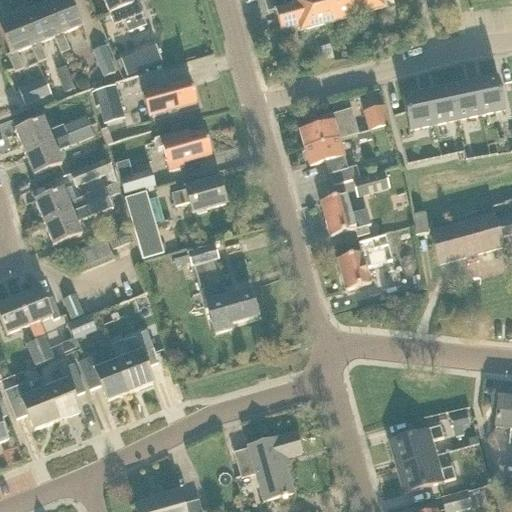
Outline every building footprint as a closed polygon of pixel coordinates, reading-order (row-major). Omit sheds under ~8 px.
[(62,36),(80,29),(68,0),(67,0),(44,9),(56,39),(54,39),(60,56),(69,52),(62,36)] [(145,28),(136,4),(130,6),(127,0),(101,0),(108,17),(113,29),(119,26),(124,25),(128,35),(128,36),(145,28)] [(274,13),(280,33),(298,28),(300,33),(355,18),(353,9),(354,9),(352,0),(267,0),(271,13),(274,13)] [(353,9),(355,18),(382,10),(381,5),(396,0),(352,0),(354,9),(353,9)] [(41,74),(50,71),(46,62),(39,45),(54,39),(56,39),(44,9),(22,19),(33,48),(31,49),(37,65),(41,74)] [(6,57),(14,75),(23,71),(16,54),(31,49),(33,48),(22,19),(0,27),(0,33),(9,56),(6,57)] [(102,81),(114,76),(104,49),(91,54),(102,81)] [(154,50),(119,63),(125,78),(160,65),(154,50)] [(44,80),(17,91),(24,107),(51,96),(44,80)] [(73,92),(69,80),(59,84),(63,96),(73,92)] [(496,81),(472,86),(479,118),(503,113),(496,81)] [(145,107),(148,120),(166,115),(167,116),(176,114),(177,112),(196,107),(189,82),(161,90),(160,88),(145,93),(149,107),(145,107)] [(472,86),(449,91),(456,123),(479,118),(472,86)] [(115,87),(91,94),(95,108),(97,108),(99,107),(104,127),(124,122),(123,117),(115,87)] [(449,91),(426,96),(433,128),(456,123),(449,91)] [(426,96),(403,101),(410,133),(433,128),(426,96)] [(363,117),(362,117),(364,124),(366,134),(367,134),(370,133),(387,129),(387,128),(383,111),(363,117)] [(299,134),(304,152),(337,143),(346,140),(356,137),(350,113),(319,121),(321,128),(299,134)] [(83,120),(61,130),(65,139),(66,140),(88,131),(83,120)] [(42,122),(14,134),(24,156),(51,144),(52,145),(65,139),(61,130),(48,135),(42,122)] [(88,131),(66,140),(70,150),(92,141),(88,131)] [(188,138),(187,133),(159,141),(168,175),(183,171),(181,165),(210,157),(209,153),(211,152),(208,141),(206,142),(204,134),(188,138)] [(368,135),(357,139),(358,145),(370,142),(368,135)] [(51,144),(24,156),(33,178),(61,167),(56,156),(70,150),(66,140),(65,139),(52,145),(51,144)] [(342,159),(337,143),(304,152),(309,169),(325,165),(328,177),(331,189),(358,181),(355,169),(346,172),(342,159)] [(106,162),(69,177),(74,190),(111,175),(106,162)] [(127,163),(114,167),(118,182),(124,199),(154,190),(149,174),(132,179),(127,163)] [(381,194),(387,192),(383,176),(352,185),(357,200),(381,194)] [(185,193),(171,197),(174,209),(188,205),(191,216),(224,207),(218,183),(184,192),(185,193)] [(111,187),(105,189),(109,199),(119,195),(115,185),(111,187)] [(105,189),(82,199),(82,200),(86,209),(109,199),(105,189)] [(61,193),(34,204),(43,226),(71,215),(86,209),(82,200),(74,203),(67,206),(62,194),(61,193)] [(145,196),(124,202),(141,262),(162,256),(145,196)] [(354,232),(356,240),(368,237),(366,229),(370,228),(365,212),(350,217),(344,197),(319,204),(329,239),(354,232)] [(113,209),(109,199),(86,209),(89,218),(113,209)] [(71,215),(43,226),(52,249),(80,237),(75,226),(90,220),(89,218),(86,209),(71,215)] [(412,218),(415,238),(428,236),(425,216),(412,218)] [(492,219),(430,236),(439,267),(501,250),(498,240),(494,227),(492,219)] [(511,235),(511,221),(494,227),(498,240),(511,235)] [(157,228),(163,256),(178,253),(173,225),(157,228)] [(124,235),(107,242),(112,253),(128,246),(124,235)] [(362,256),(336,263),(344,294),(369,287),(364,267),(376,263),(390,258),(384,239),(359,245),(362,256)] [(70,255),(79,277),(101,267),(112,263),(104,241),(92,245),(70,255)] [(214,248),(187,255),(188,259),(190,267),(191,268),(192,267),(212,262),(217,260),(214,248)] [(188,259),(174,263),(176,271),(190,267),(188,259)] [(212,262),(192,267),(200,293),(219,288),(212,262)] [(200,293),(199,294),(204,311),(207,311),(214,337),(230,333),(232,339),(256,332),(253,321),(257,320),(249,294),(225,300),(221,287),(219,288),(200,293)] [(40,292),(17,301),(28,329),(34,342),(43,339),(37,324),(50,319),(51,322),(58,319),(51,301),(44,303),(40,292)] [(74,297),(60,303),(69,323),(82,317),(74,297)] [(17,301),(0,307),(0,324),(5,338),(28,329),(17,301)] [(66,327),(73,344),(96,334),(89,318),(66,327)] [(146,370),(157,365),(144,333),(110,346),(117,363),(130,395),(152,386),(146,370)] [(54,362),(44,339),(34,343),(43,366),(54,362)] [(43,366),(34,343),(24,347),(34,370),(43,366)] [(117,363),(105,368),(100,357),(78,365),(88,393),(100,388),(106,404),(130,395),(117,363)] [(50,377),(54,388),(43,393),(56,424),(79,415),(72,399),(83,395),(72,368),(50,377)] [(26,385),(4,395),(15,423),(26,418),(32,433),(56,424),(43,393),(31,398),(26,385)] [(507,448),(511,449),(510,455),(511,455),(511,402),(498,401),(494,431),(509,432),(507,448)] [(452,430),(460,428),(468,427),(466,417),(450,420),(452,430)] [(428,432),(387,444),(395,470),(435,459),(428,432)] [(255,475),(263,504),(292,496),(283,465),(302,460),(300,456),(295,436),(247,449),(248,451),(234,455),(240,479),(255,475)] [(435,459),(395,470),(403,497),(443,486),(435,459)] [(498,480),(511,481),(511,470),(491,469),(491,470),(494,470),(493,475),(499,476),(498,480)] [(511,511),(511,502),(508,488),(492,493),(497,511),(511,511)] [(199,511),(197,503),(182,507),(178,492),(158,497),(159,500),(134,507),(135,511),(199,511)] [(466,493),(440,499),(443,511),(465,511),(471,511),(466,493)]
